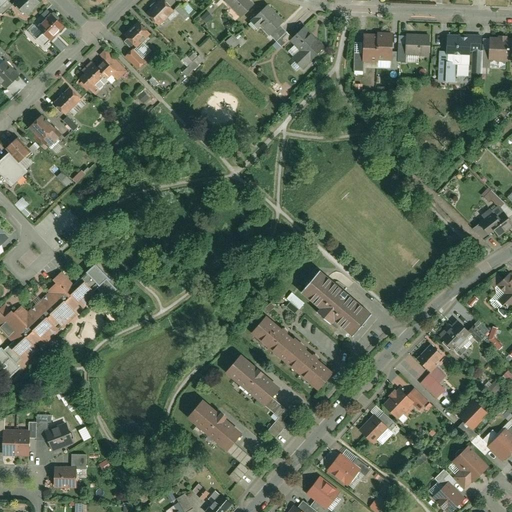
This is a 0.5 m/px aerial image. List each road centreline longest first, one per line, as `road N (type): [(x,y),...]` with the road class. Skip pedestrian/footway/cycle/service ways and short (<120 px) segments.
road 1 (residential): [(246,511),(411,329),(509,250)]
road 2 (residential): [(314,0),(511,12)]
road 3 (residential): [(0,121),(93,30)]
